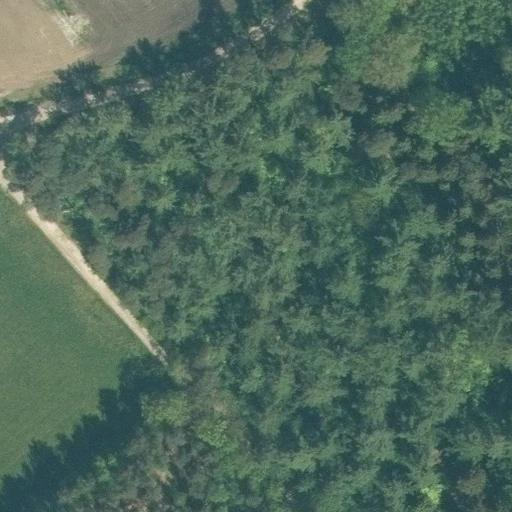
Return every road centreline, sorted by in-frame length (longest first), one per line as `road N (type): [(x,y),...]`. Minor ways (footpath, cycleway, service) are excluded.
road 1 (track): [(0,174),(298,511)]
road 2 (track): [(300,0),(215,54),(0,126)]
